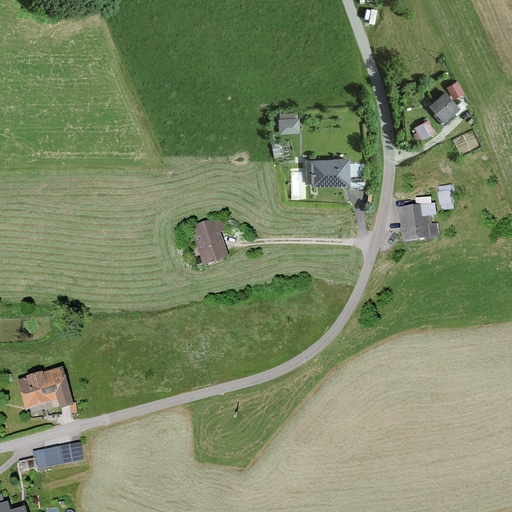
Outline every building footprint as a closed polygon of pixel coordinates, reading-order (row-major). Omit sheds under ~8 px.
[(456,89),(466,85),(461,71),(451,75),(456,89)] [(445,92),(430,104),(443,120),(458,108),(445,92)] [(297,117),(278,119),(279,133),(298,132),(297,117)] [(435,132),(427,120),(411,130),(419,143),(435,132)] [(349,185),(349,161),(312,161),(313,185),(349,185)] [(440,186),(440,200),(452,200),(452,186),(440,186)] [(433,205),(397,210),(401,244),(437,240),(433,205)] [(227,258),(216,220),(190,228),(201,265),(227,258)] [(61,369),(16,382),(24,410),(57,400),(60,409),(72,406),(61,369)] [(80,442),(33,452),(34,458),(19,461),(22,473),(84,460),(80,442)] [(8,501),(0,503),(0,511),(27,511),(25,505),(11,509),(8,501)]
